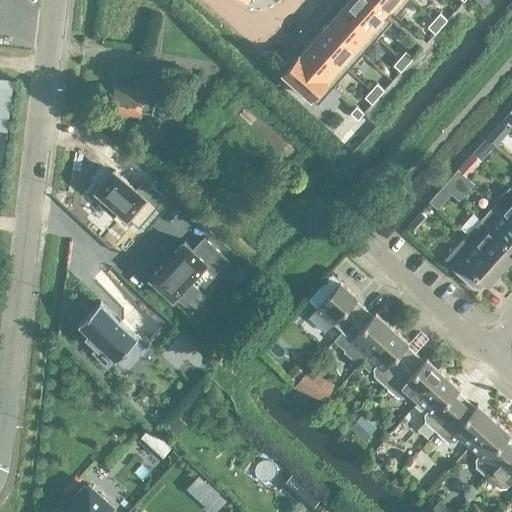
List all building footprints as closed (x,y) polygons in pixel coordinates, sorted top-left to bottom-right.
[(392,20),(369,0),(349,0),(343,7),(377,37),(392,20)] [(410,0),(378,0),(396,16),(410,0)] [(377,37),(343,7),(329,23),(362,53),(377,37)] [(447,19),(440,12),(434,19),(441,26),(447,19)] [(441,26),(434,19),(428,26),(435,33),(441,26)] [(362,53),(329,23),(328,24),(326,24),(321,29),(322,31),(321,31),(314,39),(348,69),(362,53)] [(348,69),(314,39),(301,54),(300,54),(299,54),(334,85),(348,69)] [(413,57),(406,50),(400,57),(407,64),(413,57)] [(334,85),(299,54),(283,72),(318,103),(334,85)] [(401,71),(407,64),(400,57),(394,64),(401,71)] [(385,89),(377,83),(371,89),(378,96),(385,89)] [(153,111),(155,94),(143,92),(143,89),(115,86),(113,110),(140,113),(141,110),(153,111)] [(378,96),(371,89),(365,96),(372,103),(378,96)] [(364,112),(356,106),(350,112),(358,119),(364,112)] [(509,127),(501,120),(491,132),(498,138),(509,127)] [(137,150),(150,154),(156,136),(143,132),(137,150)] [(114,173),(96,159),(84,173),(111,196),(124,182),(134,190),(141,181),(122,164),(114,173)] [(474,171),(463,162),(458,168),(468,178),(474,171)] [(468,178),(458,168),(452,175),(462,184),(468,178)] [(511,187),(509,185),(495,202),(496,202),(505,211),(511,216),(511,187)] [(439,211),(450,199),(440,189),(429,201),(439,211)] [(496,202),(481,218),(491,227),(511,245),(511,216),(505,211),(496,202)] [(425,220),(417,213),(401,231),(409,238),(425,220)] [(481,218),(467,234),(476,243),(503,267),(511,258),(511,245),(491,227),(481,218)] [(467,234),(444,261),(474,288),(482,278),(488,283),(503,267),(476,243),(467,234)] [(228,259),(205,237),(194,248),(185,240),(150,277),(174,299),(176,295),(186,304),(199,289),(190,281),(205,265),(214,273),(228,259)] [(316,308),(342,331),(362,309),(353,301),(358,296),(340,281),(316,308)] [(137,335),(103,302),(102,301),(101,300),(79,323),(80,323),(90,333),(87,336),(99,347),(102,344),(116,358),(116,359),(139,336),(138,335),(137,335)] [(370,317),(362,309),(342,331),(334,340),(360,363),(368,354),(392,327),(375,312),(370,317)] [(409,342),(392,327),(368,354),(378,362),(373,367),(374,375),(385,385),(413,355),(404,347),(409,342)] [(421,363),(413,355),(385,385),(398,396),(405,396),(410,391),(419,399),(443,372),(426,357),(421,363)] [(328,398),(336,379),(305,366),(297,385),(328,398)] [(460,387),(443,372),(419,399),(429,408),(424,413),(425,420),(437,431),(464,401),(455,393),(460,387)] [(472,408),(464,401),(437,431),(449,442),(456,441),(461,436),(470,445),(494,418),(477,403),(472,408)] [(511,433),(494,418),(470,445),(480,453),(475,458),(476,466),(488,476),(511,449),(511,443),(506,438),(511,433)] [(141,435),(162,456),(172,446),(151,425),(141,435)] [(511,449),(488,476),(500,487),(507,487),(511,482),(511,481),(511,449)] [(309,504),(319,489),(295,472),(285,487),(309,504)] [(115,511),(110,507),(112,504),(90,484),(87,487),(84,485),(73,497),(76,499),(64,511),(115,511)]
